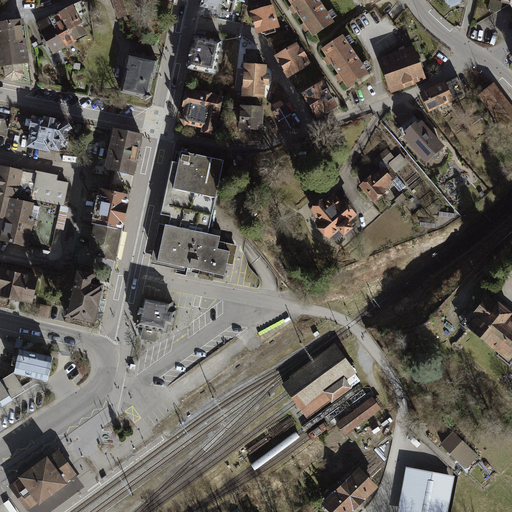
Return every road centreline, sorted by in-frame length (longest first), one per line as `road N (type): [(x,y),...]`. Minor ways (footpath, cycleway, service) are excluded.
road 1 (residential): [(0,256),(45,267),(66,260),(83,188),(79,175),(0,158)]
road 2 (residential): [(352,324),(129,275)]
road 3 (residential): [(352,324),(403,401),(370,511)]
road 4 (residential): [(186,21),(251,34),(311,129)]
road 5 (residential): [(461,50),(450,72),(432,83),(311,129)]
road 6 (residential): [(0,96),(160,130)]
road 7 (residential): [(0,449),(101,383),(105,352)]
road 8 (residential): [(160,130),(129,275)]
